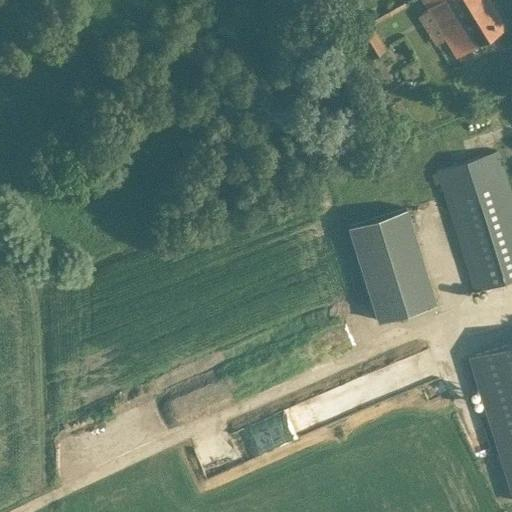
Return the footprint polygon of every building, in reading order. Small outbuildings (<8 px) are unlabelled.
[(422,0),(428,9),(446,39),(457,56),(488,37),(506,27),(489,0),(422,0)] [(373,28),(359,37),(371,57),(385,49),(373,28)] [(436,169),(474,291),(511,279),(511,197),(497,150),(436,169)] [(406,207),(349,225),(379,321),(436,303),(406,207)] [(511,341),(471,355),(511,484),(511,341)] [(205,474),(305,436),(295,409),(194,447),(205,474)]
